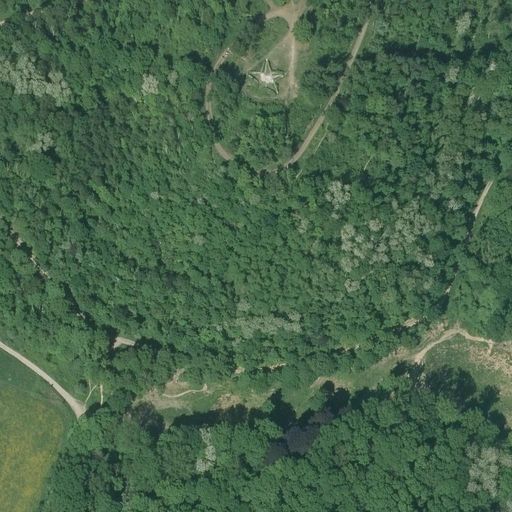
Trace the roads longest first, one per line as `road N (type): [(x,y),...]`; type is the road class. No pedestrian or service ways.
road 1 (track): [(278,11),(243,32),(215,63),(206,108),(211,134),(230,161),(273,174),(294,159),(326,112),(372,0)]
road 2 (track): [(201,366),(274,372),(381,338)]
road 3 (track): [(0,226),(89,330),(113,339)]
road 4 (track): [(381,338),(432,311),(462,249)]
